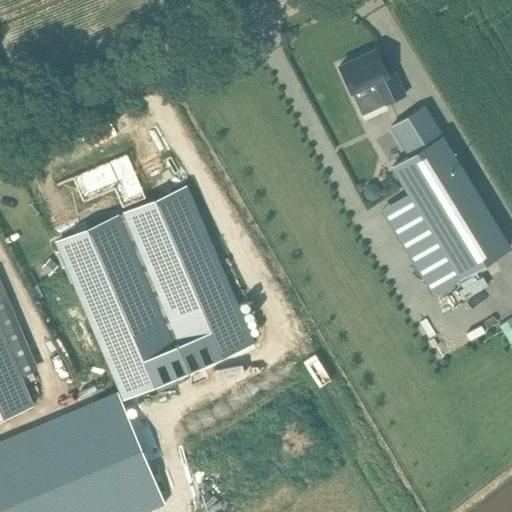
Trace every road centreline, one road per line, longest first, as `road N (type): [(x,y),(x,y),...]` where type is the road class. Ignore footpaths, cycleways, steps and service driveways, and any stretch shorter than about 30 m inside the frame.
road 1 (track): [(405,511),(139,69)]
road 2 (unclassified): [(0,127),(302,0)]
